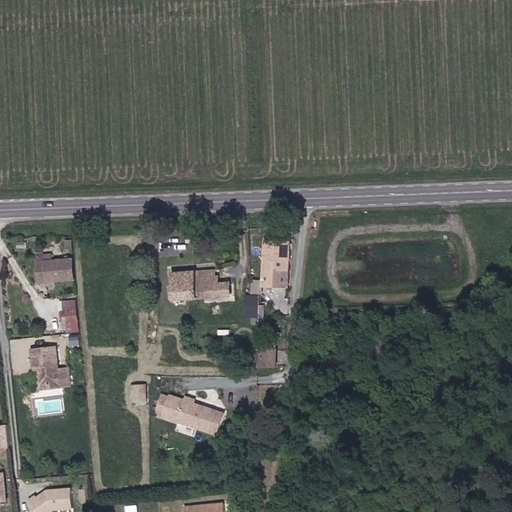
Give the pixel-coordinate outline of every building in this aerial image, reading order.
[(292,238),(265,241),(269,286),(296,283),(292,238)] [(54,254),(36,254),(38,285),(77,282),(75,258),(54,260),(54,254)] [(236,284),(231,284),(220,285),(219,271),(174,274),(177,300),(233,295),(238,294),(236,284)] [(80,332),(78,301),(61,302),(63,324),(69,324),(69,333),(80,332)] [(253,306),(253,319),(258,319),(262,319),(262,306),(262,301),(258,301),(253,301),(253,306)] [(80,335),(71,336),(72,347),(81,347),(80,335)] [(41,366),(43,378),(42,389),(54,387),(54,385),(64,383),(65,386),(76,384),(73,366),(64,368),(60,345),(35,349),(38,367),(41,366)] [(265,347),(265,365),(283,366),(284,348),(265,347)] [(148,404),(147,385),(132,385),(133,404),(148,404)] [(174,394),(169,411),(167,416),(182,421),(183,420),(222,432),(229,410),(196,401),(197,398),(190,396),(189,398),(174,394)] [(0,424),(0,447),(12,448),(11,424),(0,424)] [(7,473),(0,473),(0,501),(10,500),(7,473)] [(36,495),(29,501),(37,511),(58,511),(60,511),(74,510),(73,489),(50,491),(39,499),(36,495)]
